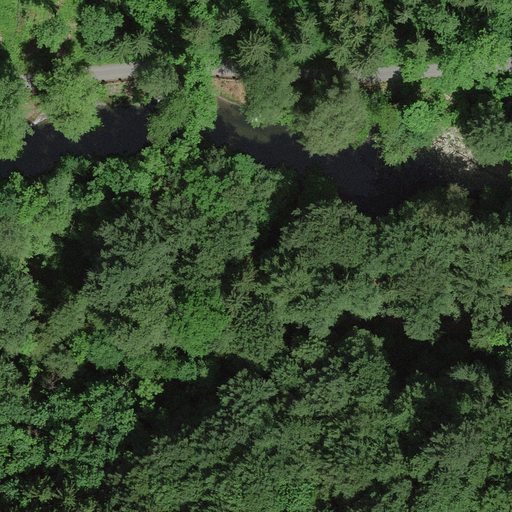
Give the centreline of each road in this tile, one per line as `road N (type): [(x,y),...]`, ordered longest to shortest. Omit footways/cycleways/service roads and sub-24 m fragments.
road 1 (unclassified): [(0,85),(148,68),(313,76),(511,65)]
road 2 (track): [(511,323),(291,318),(0,329)]
